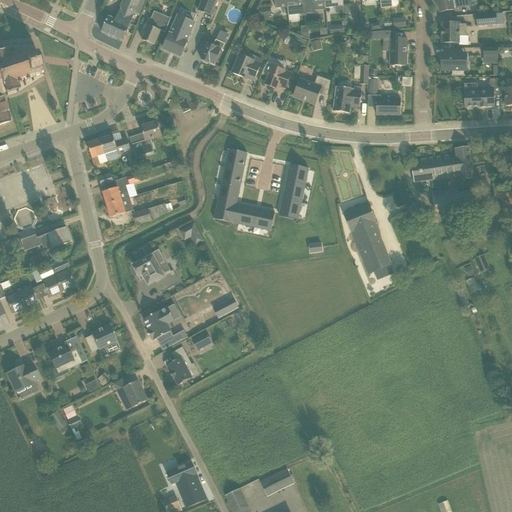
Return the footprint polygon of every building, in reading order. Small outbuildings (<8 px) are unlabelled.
[(123,0),(121,7),(119,10),(115,20),(108,16),(101,33),(123,42),(127,33),(134,14),(139,0),(123,0)] [(201,0),(198,10),(206,14),(211,15),(216,0),(201,0)] [(274,0),(276,9),(288,7),(286,0),(274,0)] [(286,0),(288,7),(297,6),(298,15),(307,14),(305,0),(286,0)] [(324,1),(324,0),(305,0),(307,14),(314,13),(313,3),(324,1)] [(324,0),(324,1),(325,8),(343,6),(342,0),(338,0),(336,0),(324,0)] [(379,0),(381,9),(392,7),(391,0),(379,0)] [(437,0),(440,13),(454,10),(470,7),(468,0),(437,0)] [(496,13),(476,15),(477,27),(497,25),(496,13)] [(155,15),(153,20),(149,18),(147,25),(146,24),(143,33),(145,34),(142,40),(154,45),(160,31),(165,33),(171,19),(161,15),(161,17),(155,15)] [(163,49),(181,57),(188,42),(187,41),(195,23),(178,16),(170,34),(163,49)] [(442,23),(442,43),(459,43),(459,36),(466,37),(466,25),(459,24),(459,23),(442,23)] [(343,26),(336,27),(336,34),(344,33),(343,26)] [(208,44),(201,60),(202,61),(202,63),(207,65),(209,64),(210,64),(211,64),(215,66),(228,35),(220,32),(214,46),(208,44)] [(302,39),(299,45),(305,47),(307,41),(302,39)] [(390,66),(407,66),(407,39),(390,39),(390,66)] [(321,40),(311,41),(313,50),(323,48),(321,40)] [(40,67),(42,67),(40,63),(38,56),(37,52),(35,53),(33,46),(34,45),(33,44),(32,46),(23,49),(22,46),(20,46),(21,50),(14,52),(12,47),(11,47),(13,52),(8,54),(6,48),(4,49),(3,46),(2,47),(3,50),(0,50),(0,94),(1,94),(5,92),(6,96),(8,96),(7,93),(16,90),(17,92),(18,92),(17,89),(20,89),(18,83),(23,81),(25,86),(26,86),(24,81),(31,78),(32,81),(34,81),(33,78),(42,75),(44,76),(44,74),(42,73),(40,67)] [(499,48),(484,47),(484,57),(493,57),(493,64),(498,64),(499,48)] [(451,76),(464,76),(464,72),(464,63),(467,63),(467,54),(442,54),(441,71),(452,71),(452,75),(451,75),(451,76)] [(236,63),(232,73),(242,77),(243,76),(254,81),(262,61),(251,56),(250,60),(237,55),(234,63),(236,63)] [(291,74),(277,68),(280,61),(269,57),(265,67),(262,75),(267,76),(264,85),(278,90),(279,87),(285,90),(291,74)] [(361,66),(360,80),(360,85),(368,85),(368,80),(369,67),(361,66)] [(294,97),(315,105),(319,94),(327,96),(330,82),(318,77),(315,85),(300,80),(294,97)] [(379,80),(369,80),(368,94),(378,95),(379,80)] [(360,108),(362,92),(353,91),(353,90),(352,89),(338,87),(337,87),(333,112),(350,114),(351,106),(360,108)] [(495,107),(494,89),(477,90),(477,92),(464,92),(465,108),(481,108),(487,108),(487,107),(495,107)] [(1,94),(0,94),(0,125),(10,122),(10,121),(11,120),(10,119),(9,119),(1,94)] [(401,116),(401,100),(377,99),(376,116),(401,116)] [(142,127),(144,134),(130,138),(134,151),(137,159),(142,157),(142,154),(152,151),(149,140),(162,137),(157,122),(142,127)] [(115,143),(113,136),(100,139),(105,155),(112,152),(113,153),(117,151),(119,155),(131,151),(128,139),(115,143)] [(98,157),(105,155),(100,139),(88,143),(93,162),(95,166),(100,165),(98,157)] [(444,157),(447,178),(459,176),(460,181),(474,179),(469,147),(455,149),(456,155),(444,157)] [(225,166),(244,170),(248,152),(229,149),(225,166)] [(447,178),(444,157),(411,162),(414,183),(447,178)] [(308,167),(289,163),(285,180),(304,185),(308,167)] [(138,166),(128,169),(130,176),(141,173),(138,166)] [(225,166),(222,183),(240,186),(244,170),(225,166)] [(130,177),(115,182),(117,188),(103,193),(107,206),(130,199),(126,187),(134,185),(145,181),(151,179),(148,171),(141,173),(130,177)] [(114,183),(111,174),(99,178),(101,186),(114,183)] [(282,197),(301,201),(304,185),(285,180),(282,197)] [(222,183),(219,199),(237,203),(240,186),(222,183)] [(511,197),(511,187),(495,188),(496,198),(511,197)] [(454,195),(458,219),(480,216),(476,192),(458,195),(458,189),(447,190),(446,190),(447,196),(454,195)] [(424,224),(458,219),(454,195),(447,196),(446,190),(431,192),(432,199),(435,214),(423,216),(424,224)] [(297,218),(301,201),(282,197),(278,215),(297,218)] [(107,206),(111,218),(134,211),(130,199),(107,206)] [(233,222),(237,203),(219,199),(215,218),(233,222)] [(152,221),(168,213),(166,205),(166,204),(148,209),(133,214),(137,226),(152,221)] [(258,208),(241,204),(237,223),(254,226),(258,208)] [(376,222),(369,204),(344,215),(351,232),(352,232),(369,274),(391,265),(374,223),(376,222)] [(258,208),(254,226),(271,230),(275,212),(258,208)] [(485,218),(474,219),(475,229),(487,228),(485,218)] [(183,239),(198,231),(194,223),(179,231),(183,239)] [(64,228),(39,237),(45,252),(69,243),(64,228)] [(36,238),(33,229),(18,234),(20,239),(23,247),(37,242),(36,238)] [(481,274),(491,270),(484,254),(474,259),(481,274)] [(172,276),(164,261),(157,265),(153,257),(152,257),(151,255),(143,259),(144,262),(135,267),(139,275),(142,280),(145,278),(149,285),(155,281),(161,293),(179,283),(174,274),(172,276)] [(51,267),(53,273),(69,266),(66,261),(51,267)] [(51,267),(38,273),(37,271),(31,273),(35,281),(53,273),(51,267)] [(471,267),(464,270),(468,278),(474,276),(471,267)] [(55,277),(61,291),(68,288),(68,287),(73,285),(73,286),(74,286),(68,271),(55,277)] [(42,283),(49,297),(50,297),(49,296),(54,294),(55,295),(61,291),(55,277),(42,283)] [(0,284),(0,285),(2,290),(11,286),(10,286),(8,281),(7,281),(0,284)] [(37,303),(38,302),(31,288),(18,293),(25,308),(32,305),(31,304),(36,302),(37,303)] [(18,293),(14,295),(6,299),(5,299),(12,314),(13,313),(12,312),(17,310),(18,311),(25,308),(18,293)] [(233,299),(214,309),(218,318),(238,308),(233,299)] [(153,341),(155,340),(155,341),(171,332),(168,326),(175,322),(168,309),(161,313),(160,312),(151,317),(150,316),(145,318),(146,320),(144,321),(150,331),(148,332),(153,341)] [(240,313),(234,316),(237,323),(243,320),(240,313)] [(91,353),(98,350),(99,351),(117,342),(109,325),(101,329),(101,328),(97,330),(98,330),(91,334),(92,336),(85,339),(91,353)] [(169,339),(173,346),(188,338),(184,331),(173,336),(169,339)] [(192,340),(199,351),(206,347),(200,336),(192,340)] [(47,354),(55,370),(65,365),(67,370),(82,363),(76,349),(69,352),(66,345),(47,354)] [(176,361),(167,366),(170,372),(169,373),(173,380),(174,380),(177,385),(192,378),(187,368),(192,365),(182,348),(172,354),(176,361)] [(39,378),(32,364),(23,369),(22,366),(6,374),(19,400),(38,391),(33,381),(39,378)] [(89,393),(99,388),(95,380),(85,386),(89,393)] [(134,407),(148,401),(138,381),(118,391),(122,401),(129,397),(134,407)] [(74,417),(69,407),(63,410),(68,420),(74,417)] [(78,417),(68,421),(72,429),(81,425),(78,417)] [(59,430),(65,427),(67,426),(64,422),(62,418),(54,423),(56,427),(59,431),(59,430)] [(187,508),(207,500),(196,475),(197,474),(192,463),(167,473),(172,485),(176,483),(187,508)] [(288,470),(279,474),(285,487),(294,483),(291,475),(288,470)] [(250,511),(239,489),(225,496),(232,511),(250,511)] [(175,511),(180,510),(175,497),(163,502),(167,511),(175,511)] [(438,504),(440,510),(450,507),(448,501),(438,504)]
